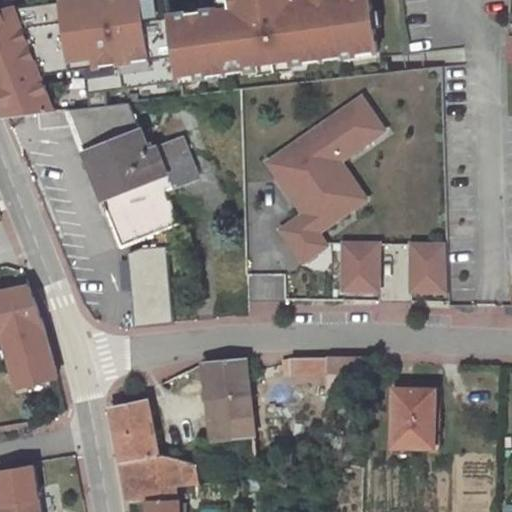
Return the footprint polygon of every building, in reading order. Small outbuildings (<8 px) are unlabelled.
[(73,68),(63,0),(45,0),(21,2),(19,7),(44,74),(47,71),(73,68)] [(63,0),(73,68),(86,66),(91,106),(105,104),(103,88),(178,80),(178,74),(170,15),(168,0),(63,0)] [(217,8),(170,15),(178,74),(193,72),(193,78),(258,69),(257,63),(273,61),(289,58),(289,64),(341,57),(376,52),(373,26),(368,27),(366,12),(371,12),(369,0),(305,0),(295,2),(295,0),(228,0),(230,11),(218,13),(217,8)] [(216,0),(217,8),(218,13),(230,11),(228,0),(216,0)] [(44,74),(19,7),(9,10),(0,12),(0,94),(9,116),(57,110),(44,74)] [(273,61),(274,67),(289,64),(289,58),(273,61)] [(257,63),(258,69),(274,67),(273,61),(257,63)] [(361,96),(267,161),(293,199),(298,195),(308,209),(303,213),(280,228),(302,260),(326,244),(317,230),(345,212),(318,174),(338,160),(383,129),(361,96)] [(70,108),(87,153),(142,131),(128,101),(105,104),(91,106),(73,108),(70,108)] [(170,189),(202,176),(186,137),(152,150),(144,130),(142,131),(87,153),(124,245),(183,221),(170,189)] [(318,174),(345,212),(364,198),(338,160),(318,174)] [(298,195),(293,199),(303,213),(308,209),(298,195)] [(376,244),(342,243),(341,289),(375,290),(376,244)] [(187,244),(125,247),(130,321),(192,317),(187,244)] [(444,245),(410,245),(410,290),(444,290),(444,245)] [(56,378),(33,283),(0,291),(0,334),(5,333),(19,387),(56,378)] [(336,359),(283,361),(283,376),(336,373),(336,359)] [(367,359),(336,359),(336,373),(336,388),(367,387),(367,359)] [(246,361),(204,364),(212,441),(254,437),(246,361)] [(435,390),(395,389),(393,447),(432,448),(432,416),(434,416),(435,390)] [(112,407),(123,462),(160,455),(145,391),(123,402),(123,405),(112,407)] [(361,407),(346,400),(343,408),(358,414),(361,407)] [(257,459),(254,437),(212,441),(204,442),(205,462),(257,459)] [(122,462),(129,501),(149,502),(149,511),(177,511),(174,486),(199,485),(196,465),(160,455),(123,462),(122,462)] [(3,511),(41,511),(34,465),(0,470),(0,479),(1,485),(3,511)]
